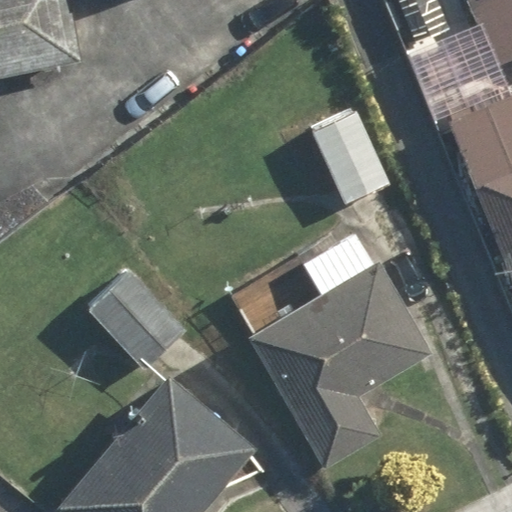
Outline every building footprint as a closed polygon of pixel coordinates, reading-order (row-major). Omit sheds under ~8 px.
[(0,0),(0,77),(89,62),(77,0),(0,0)] [(511,0),(477,0),(472,2),(499,65),(511,59),(511,0)] [(492,88),(446,106),(511,276),(511,89),(495,96),(492,88)] [(388,181),(354,107),(314,126),(348,200),(388,181)] [(338,241),(335,242),(329,232),(283,258),(288,268),(236,297),(329,464),(383,434),(358,387),(435,345),(385,255),(374,261),(357,230),(338,241)] [(185,330),(131,266),(89,302),(143,366),(185,330)] [(205,511),(260,446),(170,371),(60,502),(71,511),(205,511)]
